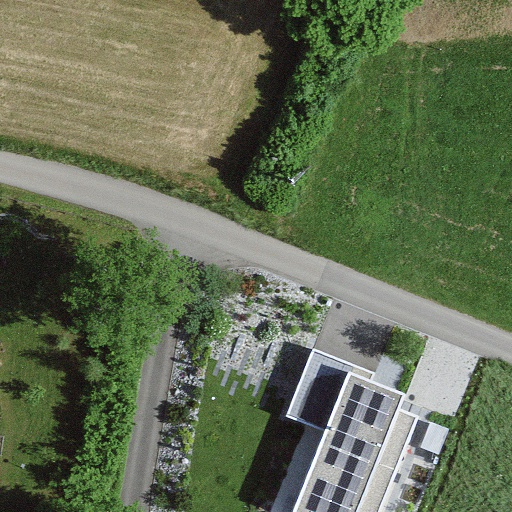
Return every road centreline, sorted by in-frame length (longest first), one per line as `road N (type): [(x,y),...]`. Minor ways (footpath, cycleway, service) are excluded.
road 1 (unclassified): [(0,166),(190,220),(511,349)]
road 2 (unknown): [(190,220),(169,284),(127,511)]
